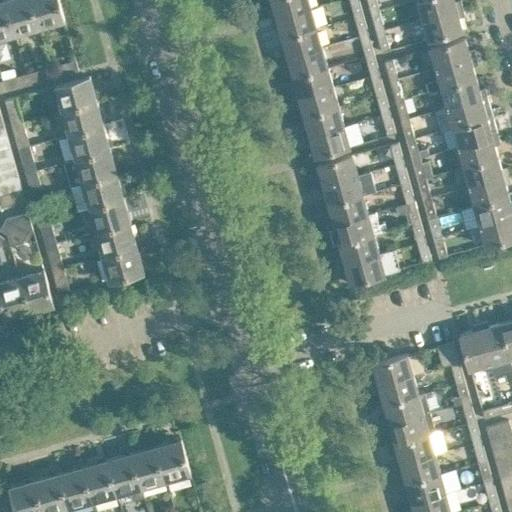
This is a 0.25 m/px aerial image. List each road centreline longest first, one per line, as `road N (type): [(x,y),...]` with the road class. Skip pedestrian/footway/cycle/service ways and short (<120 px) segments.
road 1 (residential): [(233,294),(149,0)]
road 2 (residential): [(253,362),(449,310)]
road 3 (residential): [(73,343),(233,294)]
